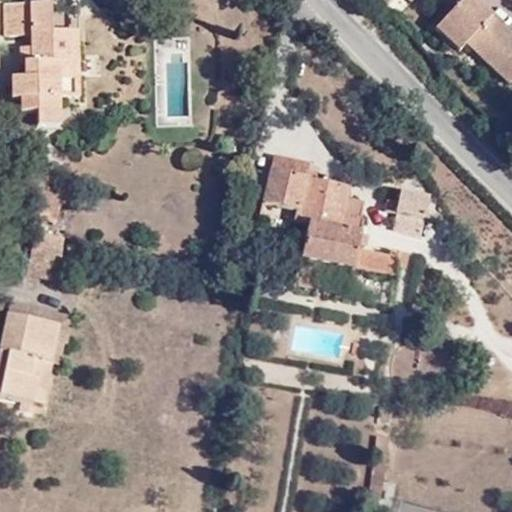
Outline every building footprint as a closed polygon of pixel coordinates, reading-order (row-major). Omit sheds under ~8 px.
[(511,35),(474,0),(447,0),(427,22),(452,44),(459,37),(498,75),(511,60),(511,35)] [(67,60),(66,35),(48,35),(48,7),(0,9),(0,40),(24,40),(24,55),(16,55),(16,70),(27,71),(27,84),(7,85),(8,102),(21,102),(20,120),(39,120),(39,134),(61,132),(61,104),(78,105),(77,61),(67,60)] [(77,35),(66,35),(67,60),(77,61),(77,35)] [(310,165),(273,158),(265,206),(297,212),(295,226),(307,229),(303,261),(397,281),(399,271),(405,271),(408,256),(392,253),(391,259),(361,252),(364,222),(348,217),(352,190),(317,183),(318,178),(308,174),(310,165)] [(63,203),(46,199),(39,228),(58,232),(63,203)] [(432,205),(403,199),(401,209),(388,205),(385,219),(399,222),(396,236),(424,242),(432,205)] [(34,244),(27,277),(57,284),(64,250),(34,244)] [(60,330),(54,369),(66,371),(76,320),(10,307),(8,323),(60,330)] [(44,367),(54,369),(60,330),(8,323),(3,357),(1,376),(0,375),(0,406),(3,407),(4,402),(36,408),(44,367)] [(47,409),(54,369),(44,367),(36,408),(47,409)] [(374,440),(367,500),(377,500),(385,442),(374,440)]
